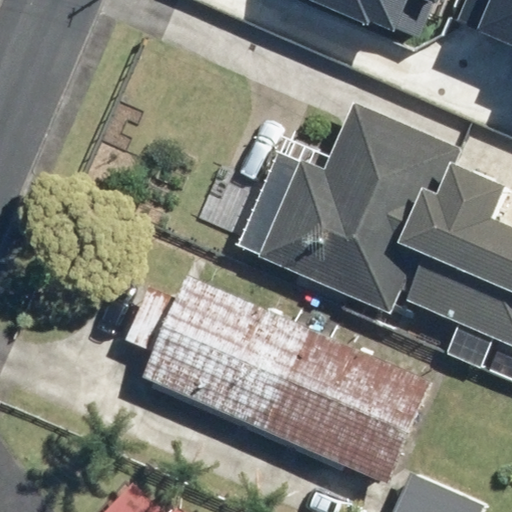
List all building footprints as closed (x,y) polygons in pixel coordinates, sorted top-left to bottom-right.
[(311,0),(417,47),(438,0),(311,0)] [(511,0),(466,0),(457,22),(511,46),(511,0)] [(398,315),(404,302),(460,327),(449,352),(489,370),(498,348),(511,354),(511,228),(500,223),(511,195),(511,193),(463,171),(471,154),(365,106),(342,158),(296,137),(247,246),(398,315)] [(161,362),(152,380),(398,486),(443,382),(197,277),(185,305),(159,294),(135,350),(161,362)] [(194,511),(186,504),(179,511),(173,511),(129,470),(90,511),(194,511)] [(492,511),(494,509),(417,474),(400,511),(492,511)]
